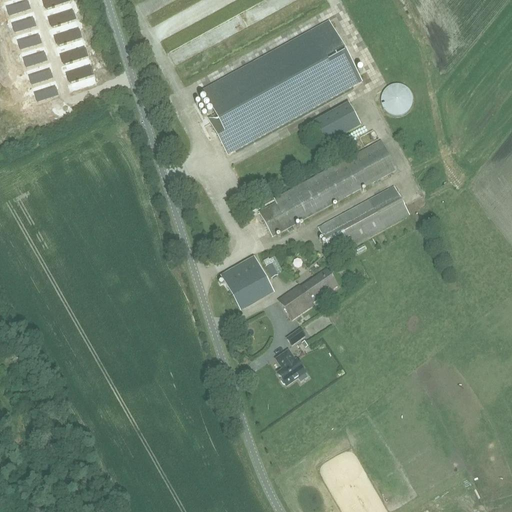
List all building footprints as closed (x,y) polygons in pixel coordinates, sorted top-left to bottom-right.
[(28,0),(24,0),(5,6),(8,17),(31,10),(28,0)] [(68,0),(41,0),(45,10),(69,2),(68,0)] [(72,9),(48,17),(51,28),(76,20),(72,9)] [(33,16),(10,23),(13,35),(37,27),(33,16)] [(227,157),(235,152),(362,83),(328,21),(201,91),(215,115),(207,119),(227,157)] [(77,26),(53,35),(56,46),(81,37),(77,26)] [(39,34),(17,41),(20,51),(43,44),(39,34)] [(84,46),(59,54),(62,64),(88,56),(84,46)] [(43,50),(22,57),(26,68),(47,62),(43,50)] [(10,62),(0,65),(0,75),(13,72),(10,62)] [(90,64),(65,73),(69,84),(94,75),(90,64)] [(49,68),(27,75),(31,86),(53,79),(49,68)] [(17,80),(0,85),(0,97),(20,91),(17,80)] [(55,85),(33,93),(37,104),(59,96),(55,85)] [(23,98),(3,105),(6,114),(26,107),(23,98)] [(410,115),(410,105),(403,105),(403,102),(388,103),(388,116),(410,115)] [(348,104),(313,124),(325,146),(361,127),(348,104)] [(371,184),(396,170),(383,146),(358,160),(259,214),(272,238),(371,184)] [(461,177),(455,182),(463,191),(469,186),(461,177)] [(333,258),(409,216),(394,188),(318,229),(333,258)] [(361,251),(369,247),(367,243),(358,247),(361,251)] [(363,256),(371,251),(369,248),(361,253),(363,256)] [(272,264),(268,258),(263,261),(266,268),(271,279),(278,276),(272,264)] [(238,306),(270,288),(254,259),(222,277),(238,306)] [(312,305),(338,287),(327,272),(301,289),(300,287),(278,302),(292,322),(314,307),(312,305)] [(300,331),(287,340),(292,347),(305,338),(300,331)] [(288,353),(277,360),(277,361),(284,371),(278,375),(281,380),(281,382),(283,386),(285,386),(286,387),(298,379),(297,377),(304,372),(301,369),(302,368),(298,361),(295,363),(288,353)]
